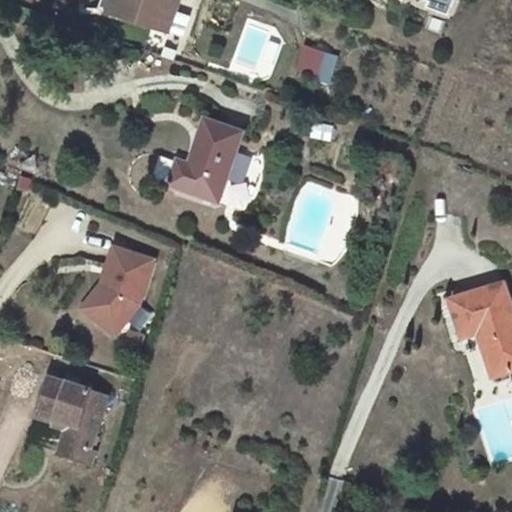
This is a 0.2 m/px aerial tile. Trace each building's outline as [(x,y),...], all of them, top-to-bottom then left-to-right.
[(179,0),(113,0),(110,9),(169,30),(179,0)] [(428,0),(429,0),(428,7),(450,14),(454,0),(428,0)] [(324,55),(307,50),(300,71),(317,77),(324,55)] [(241,135),(207,123),(190,167),(180,163),(173,186),(218,201),(241,135)] [(312,139),(331,142),(335,126),(315,123),(312,139)] [(94,319),(116,337),(140,306),(154,262),(114,250),(103,286),(93,299),(103,307),(94,319)] [(511,305),(505,285),(452,302),(463,337),(478,333),(494,379),(511,373),(511,305)] [(93,299),(84,311),(94,319),(103,307),(93,299)] [(107,398),(50,381),(33,436),(65,445),(62,457),(92,465),(95,454),(91,452),(107,398)]
